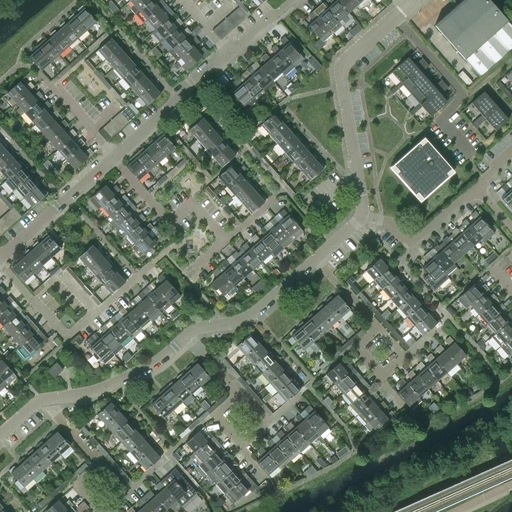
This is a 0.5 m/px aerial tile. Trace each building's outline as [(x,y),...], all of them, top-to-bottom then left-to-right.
[(131,0),(130,1),(134,6),(131,8),(131,10),(134,14),(150,0),(131,0)] [(147,21),(147,20),(165,4),(161,0),(160,0),(156,4),(151,0),(150,0),(134,14),(135,14),(143,23),(143,24),(147,21)] [(327,8),(342,25),(351,17),(352,17),(348,13),(336,0),(328,0),(332,4),(327,8)] [(336,0),(348,13),(358,5),(353,0),(336,0)] [(353,0),(358,5),(361,9),(361,8),(370,0),(371,0),(370,0),(353,0)] [(511,26),(500,13),(501,12),(500,11),(499,12),(488,0),(463,0),(434,26),(441,33),(440,34),(441,35),(442,34),(457,51),(455,52),(456,53),(458,52),(478,75),(478,76),(479,77),(511,47),(511,26)] [(323,3),(313,12),(333,34),(333,33),(342,25),(327,8),(323,3)] [(147,20),(147,21),(155,30),(168,18),(173,14),(165,4),(147,20)] [(239,7),(247,16),(250,13),(242,4),(239,7)] [(81,11),(75,16),(87,30),(96,22),(82,6),(79,8),(81,11)] [(234,11),(243,20),(247,16),(239,7),(234,11)] [(230,15),(238,24),(243,20),(234,11),(230,15)] [(332,34),(333,34),(313,12),(308,16),(313,21),(308,25),(320,39),(323,42),(332,34)] [(78,38),(87,30),(75,16),(73,14),(70,16),(72,19),(66,24),(65,25),(78,38)] [(226,19),(234,28),(238,24),(230,15),(226,19)] [(155,30),(151,33),(160,43),(163,39),(177,28),(181,23),(182,23),(178,19),(173,23),(168,18),(155,30)] [(221,23),(229,32),(234,28),(226,19),(221,23)] [(68,46),(78,38),(65,25),(66,24),(63,22),(61,24),(63,27),(56,32),(56,33),(68,46)] [(217,26),(225,36),(229,32),(221,23),(217,26)] [(357,33),(362,29),(357,24),(353,28),(357,33)] [(225,36),(217,26),(212,31),(220,40),(225,36)] [(172,49),(185,37),(190,33),(186,28),(181,33),(177,28),(163,39),(172,49)] [(47,41),(59,54),(68,46),(56,33),(56,32),(54,30),(51,33),(54,35),(47,41)] [(108,35),(106,32),(98,39),(101,42),(108,35)] [(177,62),(180,59),(193,47),(199,42),(195,38),(189,42),(185,37),(172,49),(168,52),(176,62),(177,62)] [(284,46),(279,51),(291,64),(295,67),(299,63),(304,59),(301,55),(289,42),(284,37),(280,41),(284,46)] [(50,63),(59,54),(47,41),(45,38),(42,41),(44,43),(38,49),(50,63)] [(98,51),(106,60),(119,48),(120,48),(122,46),(119,43),(117,45),(111,39),(111,38),(97,50),(97,51),(98,51)] [(89,47),(91,50),(99,43),(96,40),(89,47)] [(275,55),(270,59),(282,72),(285,76),(294,67),(294,68),(295,67),(291,64),(279,51),(275,45),(270,49),(275,55)] [(38,49),(36,46),(33,49),(35,51),(29,57),(41,71),(41,70),(50,63),(38,49)] [(198,52),(193,47),(180,59),(184,63),(181,66),(185,71),(189,68),(202,57),(202,56),(207,51),(203,47),(198,52)] [(119,48),(106,60),(114,69),(127,57),(128,57),(130,55),(128,52),(125,54),(120,48),(119,48)] [(80,55),(82,58),(90,52),(87,49),(80,55)] [(272,80),(282,72),(270,59),(265,54),(261,58),(265,63),(260,67),(272,81),(272,80)] [(136,66),(138,64),(130,55),(128,57),(127,57),(114,69),(122,78),(136,66)] [(71,63),(73,66),(81,59),(78,56),(71,63)] [(400,82),(401,83),(425,62),(421,58),(414,65),(408,57),(391,72),(400,82)] [(88,62),(85,64),(92,72),(95,69),(88,62)] [(251,76),(266,93),(266,92),(275,84),(276,84),(272,80),(272,81),(260,67),(256,62),(251,66),(256,71),(251,76)] [(316,70),(320,67),(321,66),(320,66),(317,62),(317,63),(313,66),(316,70)] [(401,83),(403,85),(411,94),(427,79),(421,73),(429,66),(425,62),(401,83)] [(61,72),(64,75),(71,68),(69,65),(61,72)] [(141,72),(139,70),(136,66),(122,78),(130,87),(144,75),(146,73),(144,70),(141,72)] [(94,73),(100,81),(103,78),(97,71),(94,73)] [(246,71),(237,79),(256,101),(257,101),(266,93),(251,76),(246,71)] [(52,80),(55,83),(62,76),(59,73),(52,80)] [(152,84),(155,82),(152,79),(149,81),(144,75),(130,87),(138,96),(152,84)] [(222,75),(216,81),(221,87),(228,81),(222,75)] [(256,101),(237,79),(232,83),(237,88),(232,93),(243,106),(247,110),(247,109),(256,101)] [(427,79),(411,94),(419,103),(420,105),(444,84),(441,80),(433,86),(427,79)] [(105,80),(102,82),(108,90),(111,87),(105,80)] [(499,81),(496,84),(504,93),(507,90),(499,81)] [(12,106),(15,103),(28,91),(34,87),(30,82),(24,87),(20,82),(7,93),(11,98),(7,101),(12,106),(11,106),(12,106)] [(152,84),(138,96),(146,105),(146,106),(163,91),(155,82),(152,84)] [(287,88),(284,91),(288,95),(296,88),(292,84),(291,84),(290,83),(286,86),(287,88)] [(444,84),(420,105),(422,107),(426,111),(430,116),(435,112),(444,104),(447,102),(447,101),(440,94),(448,88),(444,84)] [(110,92),(117,99),(120,97),(113,89),(110,92)] [(20,116),(24,113),(24,112),(37,101),(42,96),(38,92),(33,96),(28,91),(15,103),(19,108),(16,111),(20,115),(20,116)] [(484,91),(471,103),(479,113),(481,115),(483,117),(496,106),(492,101),(484,91)] [(126,104),(120,97),(117,99),(123,106),(126,104)] [(24,113),(32,122),(45,110),(50,106),(46,101),(41,106),(37,101),(24,112),(24,113)] [(125,108),(133,118),(136,115),(128,106),(125,108)] [(496,106),(483,117),(485,119),(496,131),(508,120),(496,106)] [(120,112),(129,122),(133,118),(125,108),(120,112)] [(50,115),(45,110),(32,122),(41,131),(54,120),(59,115),(55,111),(50,115)] [(116,116),(124,126),(129,122),(120,112),(116,116)] [(282,122),(283,123),(285,120),(282,117),(280,120),(274,113),(275,113),(274,113),(260,125),(261,126),(261,125),(269,134),(282,122)] [(481,115),(476,119),(480,124),(485,119),(483,117),(481,115)] [(111,120),(120,129),(124,126),(116,116),(111,120)] [(211,127),(213,125),(211,122),(208,124),(203,118),(188,130),(189,130),(197,139),(211,127)] [(476,119),(471,124),(475,128),(480,124),(476,119)] [(41,131),(49,141),(62,129),(67,125),(63,120),(58,125),(54,120),(41,131)] [(107,124),(115,133),(120,129),(111,120),(107,124)] [(269,134),(277,144),(290,132),(291,132),(293,130),(291,127),(288,129),(283,123),(282,122),(269,134)] [(102,128),(111,137),(115,133),(107,124),(102,128)] [(214,131),(211,127),(197,139),(205,148),(219,136),(221,134),(219,131),(216,134),(214,131)] [(111,137),(102,128),(98,132),(106,141),(111,137)] [(66,134),(62,129),(49,141),(57,150),(71,139),(76,134),(72,130),(66,134)] [(160,137),(154,142),(166,156),(175,148),(161,131),(158,134),(160,137)] [(299,141),(301,139),(299,136),(296,138),(291,132),(290,132),(277,144),(285,153),(299,141)] [(225,143),(223,140),(219,136),(205,148),(213,158),(227,145),(227,146),(230,143),(227,141),(225,143)] [(66,160),(79,148),(84,144),(80,139),(75,144),(71,139),(57,150),(66,160)] [(144,150),(157,164),(166,156),(154,142),(152,140),(149,142),(151,145),(145,150),(144,150)] [(254,148),(247,140),(244,143),(251,150),(254,148)] [(177,144),(184,151),(187,149),(180,141),(177,144)] [(307,150),(309,148),(307,145),(304,147),(299,141),(285,153),(293,162),(307,150)] [(394,165),(399,171),(396,174),(414,195),(417,192),(423,198),(453,171),(442,160),(441,161),(439,158),(441,157),(437,152),(435,154),(433,151),(434,150),(426,142),(420,147),(417,144),(394,165)] [(227,145),(213,158),(221,167),(238,153),(235,150),(233,152),(227,146),(227,145)] [(83,153),(79,148),(66,160),(74,170),(88,158),(87,158),(93,153),(93,152),(92,153),(89,149),(83,153)] [(142,148),(133,156),(135,158),(147,172),(157,164),(144,150),(145,150),(142,148)] [(5,149),(0,153),(0,169),(13,158),(16,156),(13,153),(11,155),(5,149)] [(252,152),(259,159),(259,160),(262,157),(255,149),(252,152)] [(185,153),(192,160),(195,158),(188,150),(185,153)] [(315,159),(317,157),(315,154),(312,156),(307,150),(293,162),(301,171),(315,159)] [(135,158),(133,156),(130,158),(133,161),(126,166),(126,167),(138,181),(139,180),(138,180),(147,172),(135,158)] [(0,169),(0,171),(7,179),(21,167),(24,165),(21,162),(19,165),(13,158),(0,169)] [(177,165),(179,168),(187,161),(184,158),(177,165)] [(193,162),(200,170),(203,167),(196,159),(193,162)] [(263,159),(260,161),(267,169),(270,166),(263,159)] [(315,159),(301,171),(309,180),(309,181),(326,166),(323,163),(320,166),(315,159)] [(47,160),(43,164),(47,169),(51,165),(47,160)] [(240,174),(242,172),(239,168),(237,168),(236,169),(232,165),(218,177),(226,186),(240,174)] [(175,166),(168,173),(170,176),(178,169),(175,166)] [(7,179),(4,182),(12,191),(16,189),(29,176),(29,177),(32,174),(29,172),(27,174),(25,171),(21,167),(7,179)] [(272,168),(269,170),(275,178),(278,175),(272,168)] [(208,179),(211,176),(204,169),(201,171),(208,179)] [(168,177),(166,174),(158,181),(161,184),(168,177)] [(240,174),(226,186),(234,195),(248,183),(251,181),(248,178),(246,181),(240,174)] [(24,198),(30,192),(37,186),(40,184),(37,181),(35,183),(29,177),(29,176),(16,189),(24,198)] [(277,179),(283,187),(286,184),(280,177),(277,179)] [(157,183),(149,189),(152,192),(159,186),(157,183)] [(248,183),(234,195),(242,205),(256,192),(256,193),(259,190),(254,185),(252,187),(248,183)] [(501,188),(496,193),(501,198),(511,210),(511,191),(510,189),(506,184),(501,188)] [(97,210),(101,207),(101,206),(114,195),(119,190),(115,186),(110,190),(105,185),(92,197),(89,200),(97,209),(97,210)] [(30,192),(24,198),(32,207),(31,207),(32,207),(48,193),(46,190),(43,192),(37,186),(30,192)] [(288,186),(285,189),(292,196),(295,194),(288,186)] [(209,188),(206,191),(213,198),(216,196),(209,188)] [(256,192),(242,205),(250,214),(251,214),(267,200),(264,197),(262,199),(256,193),(256,192)] [(118,200),(114,195),(101,206),(101,207),(109,216),(126,201),(128,200),(124,195),(118,200)] [(214,200),(221,207),(224,205),(217,197),(214,200)] [(5,198),(2,200),(8,208),(11,205),(5,198)] [(129,204),(126,201),(109,216),(105,219),(106,219),(114,228),(114,229),(131,214),(136,209),(130,203),(129,204)] [(222,209),(229,217),(232,214),(225,206),(222,209)] [(10,210),(19,219),(22,216),(13,207),(10,210)] [(279,223),(294,240),(303,232),(300,228),(288,215),(283,209),(283,210),(279,214),(284,219),(279,223)] [(6,214),(14,223),(19,219),(10,210),(6,214)] [(475,221),(470,225),(482,238),(485,242),(494,233),(491,230),(475,211),(474,211),(475,212),(470,215),(475,221)] [(10,227),(14,223),(6,214),(1,218),(10,227)] [(131,214),(114,229),(122,238),(123,238),(126,235),(139,223),(144,219),(140,214),(135,219),(131,214)] [(237,226),(240,223),(234,216),(231,218),(237,226)] [(0,218),(0,225),(5,231),(10,227),(1,218),(0,218)] [(274,227),(269,232),(284,249),(284,248),(293,240),(294,240),(279,223),(274,218),(269,222),(274,227)] [(462,225),(457,230),(472,247),(482,238),(470,225),(465,220),(461,224),(462,225)] [(126,235),(123,238),(131,247),(134,244),(135,244),(153,228),(149,224),(144,228),(139,223),(126,235)] [(284,249),(269,232),(264,226),(260,230),(264,236),(260,240),(271,253),(274,257),(275,257),(284,249)] [(135,244),(134,244),(131,247),(131,248),(139,257),(143,254),(162,237),(161,237),(153,228),(135,244)] [(452,234),(448,238),(463,255),(472,247),(457,230),(456,228),(451,232),(452,234)] [(39,244),(51,257),(60,249),(60,250),(61,249),(46,233),(43,235),(45,238),(39,243),(39,244)] [(255,244),(250,248),(262,262),(271,253),(260,240),(255,235),(250,239),(255,244)] [(453,263),(463,255),(448,238),(446,237),(442,241),(443,242),(438,247),(453,263)] [(39,243),(37,241),(34,244),(36,246),(30,252),(42,266),(51,257),(39,244),(39,243)] [(306,242),(300,247),(304,251),(310,245),(306,242)] [(262,262),(250,248),(245,243),(239,249),(240,250),(237,253),(252,270),(262,262)] [(92,245),(78,257),(79,258),(87,267),(100,255),(101,255),(103,252),(98,247),(96,250),(92,246),(93,245),(92,245)] [(457,267),(453,263),(438,247),(437,245),(432,249),(437,254),(432,259),(447,276),(456,267),(457,267)] [(21,260),(33,274),(42,266),(30,252),(28,249),(25,252),(27,254),(21,260)] [(236,261),(231,265),(243,278),(252,270),(237,253),(236,252),(231,256),(236,261)] [(422,267),(428,274),(423,279),(434,291),(449,278),(447,276),(432,259),(428,254),(427,254),(423,258),(427,263),(423,267),(422,267)] [(100,255),(87,267),(95,276),(109,264),(111,262),(109,259),(106,261),(101,255),(100,255)] [(21,260),(19,257),(16,260),(18,262),(12,268),(11,268),(24,282),(33,274),(21,260)] [(388,268),(390,266),(388,263),(385,265),(380,259),(379,258),(365,271),(365,272),(365,271),(373,280),(388,268)] [(65,269),(72,263),(70,260),(62,266),(65,269)] [(218,270),(233,287),(243,278),(231,265),(226,260),(220,266),(221,267),(218,270)] [(109,264),(95,276),(103,285),(117,273),(119,271),(117,268),(111,262),(109,264)] [(53,275),(55,278),(63,271),(60,268),(53,275)] [(66,271),(73,278),(76,276),(69,268),(66,271)] [(393,274),(388,268),(373,280),(382,290),(396,277),(398,275),(396,272),(393,274)] [(236,291),(233,287),(218,270),(217,269),(212,273),(217,278),(212,282),(223,296),(228,291),(231,295),(236,291)] [(117,273),(103,285),(111,294),(128,280),(125,277),(123,279),(117,273)] [(161,284),(156,288),(171,305),(180,297),(181,297),(177,293),(178,293),(166,280),(161,274),(161,275),(157,279),(161,284)] [(44,283),(46,286),(54,279),(51,276),(44,283)] [(75,280),(81,287),(84,285),(78,277),(75,280)] [(404,286),(407,284),(404,281),(402,283),(396,277),(382,290),(390,299),(404,286)] [(152,292),(147,297),(158,310),(162,307),(165,311),(171,305),(156,288),(152,283),(147,287),(152,292)] [(34,291),(37,294),(45,287),(42,284),(34,291)] [(255,284),(251,288),(256,294),(260,290),(255,284)] [(461,295),(457,299),(466,308),(470,305),(483,294),(488,289),(484,284),(479,289),(474,284),(461,295)] [(351,287),(357,295),(360,292),(353,285),(351,287)] [(83,289),(90,297),(93,294),(86,286),(83,289)] [(412,295),(415,293),(412,290),(410,293),(404,286),(390,299),(398,308),(412,295)] [(142,291),(133,300),(151,320),(152,322),(161,313),(158,310),(147,297),(143,292),(142,291)] [(359,296),(365,304),(368,301),(362,294),(359,296)] [(487,298),(483,294),(470,305),(478,314),(478,315),(491,303),(496,298),(492,294),(487,298)] [(325,301),(328,303),(340,317),(349,309),(350,310),(350,309),(337,295),(331,301),(328,298),(325,301)] [(420,304),(420,305),(423,302),(420,299),(418,302),(412,295),(398,308),(406,317),(420,304)] [(4,301),(0,296),(0,312),(13,301),(9,297),(4,301)] [(98,306),(101,303),(94,296),(91,299),(98,306)] [(133,309),(128,313),(143,330),(141,329),(151,320),(133,300),(128,304),(133,309)] [(0,312),(0,323),(3,327),(20,312),(21,311),(13,301),(0,312)] [(420,304),(406,317),(414,326),(428,314),(429,314),(431,311),(423,302),(420,305),(420,304)] [(328,303),(324,307),(323,306),(320,305),(316,309),(318,311),(319,311),(331,325),(340,317),(328,303)] [(367,306),(373,313),(376,310),(370,303),(367,306)] [(483,328),(487,324),(486,324),(499,313),(505,308),(501,303),(495,308),(491,303),(478,315),(478,314),(474,318),(475,318),(483,327),(483,328)] [(143,330),(128,313),(123,308),(119,312),(123,317),(118,322),(133,339),(133,338),(142,330),(143,330)] [(322,333),(331,325),(319,311),(318,311),(312,317),(310,314),(307,317),(309,319),(310,319),(322,333)] [(24,317),(20,312),(3,327),(11,336),(30,320),(26,316),(24,317)] [(375,315),(382,322),(385,320),(378,312),(375,315)] [(487,324),(495,333),(495,334),(508,322),(511,318),(511,316),(509,313),(504,318),(499,313),(486,324),(487,324)] [(428,314),(414,326),(422,335),(422,336),(439,321),(437,318),(434,320),(429,314),(428,314)] [(133,339),(118,322),(114,317),(109,321),(114,326),(109,330),(124,347),(133,339)] [(298,325),(300,327),(313,342),(322,333),(310,319),(309,319),(303,325),(301,322),(298,325)] [(11,336),(20,346),(37,331),(38,330),(30,320),(11,336)] [(383,324),(390,331),(393,329),(386,321),(383,324)] [(511,326),(508,322),(495,334),(495,333),(491,337),(500,346),(499,346),(500,347),(503,343),(511,335),(511,326)] [(104,334),(99,339),(114,356),(114,355),(123,347),(124,347),(109,330),(104,325),(100,329),(104,334)] [(292,331),(289,333),(304,350),(309,345),(315,353),(320,349),(313,342),(300,327),(294,333),(292,331)] [(363,328),(356,334),(358,337),(366,331),(363,328)] [(391,333),(398,341),(401,338),(394,330),(391,333)] [(37,331),(20,346),(16,349),(25,359),(28,355),(28,356),(42,344),(41,344),(47,339),(47,338),(46,339),(43,335),(41,336),(37,331)] [(87,343),(86,343),(90,347),(89,347),(101,360),(105,364),(114,356),(99,339),(95,333),(90,337),(91,339),(87,343)] [(237,346),(245,356),(259,343),(262,341),(259,338),(257,340),(251,334),(251,333),(236,346),(237,347),(237,346)] [(503,343),(500,347),(508,356),(511,353),(511,352),(511,335),(503,343)] [(349,346),(356,339),(354,336),(346,343),(349,346)] [(445,351),(456,364),(466,355),(449,337),(445,341),(449,346),(445,351)] [(400,343),(406,350),(409,347),(403,340),(400,343)] [(259,343),(245,356),(253,365),(267,352),(270,350),(267,347),(265,349),(259,343)] [(345,344),(337,351),(340,354),(347,347),(345,344)] [(440,355),(435,359),(447,372),(456,364),(445,351),(440,345),(435,350),(440,355)] [(220,360),(226,355),(222,350),(216,356),(220,360)] [(267,352),(253,365),(261,374),(275,361),(275,362),(278,359),(275,356),(270,350),(267,352)] [(335,352),(328,359),(331,362),(338,355),(335,352)] [(430,363),(425,368),(437,381),(447,372),(435,359),(430,354),(426,358),(430,363)] [(0,377),(7,385),(16,377),(13,373),(1,360),(0,358),(0,377)] [(225,360),(222,362),(228,370),(231,367),(225,360)] [(275,361),(261,374),(269,383),(283,371),(284,371),(286,369),(283,366),(281,368),(275,362),(275,361)] [(321,370),(329,364),(326,361),(319,367),(321,370)] [(47,371),(54,378),(63,370),(56,362),(47,371)] [(421,372),(416,376),(428,389),(437,381),(425,368),(421,362),(416,366),(421,372)] [(188,371),(200,386),(209,378),(210,377),(197,363),(190,369),(188,366),(185,369),(188,372),(188,371)] [(334,384),(347,373),(353,368),(348,363),(343,368),(339,363),(325,375),(334,384)] [(233,369),(230,372),(237,379),(240,376),(233,369)] [(179,379),(191,394),(200,386),(188,371),(188,372),(181,377),(179,375),(176,377),(178,380),(179,379)] [(292,380),(294,378),(291,374),(289,374),(287,375),(284,371),(283,371),(269,383),(277,392),(291,380),(292,380)] [(418,397),(428,389),(416,376),(411,371),(407,375),(411,380),(406,384),(418,397)] [(352,378),(347,373),(334,384),(343,394),(359,379),(361,378),(357,373),(352,378)] [(241,378),(238,381),(245,388),(248,386),(241,378)] [(302,387),(294,378),(292,380),(291,380),(277,392),(285,401),(285,402),(302,387)] [(169,388),(182,402),(191,394),(179,379),(178,380),(172,385),(170,383),(167,385),(169,388)] [(351,403),(364,392),(369,387),(365,383),(364,384),(359,379),(343,394),(351,403)] [(422,401),(418,397),(406,384),(402,379),(397,383),(402,388),(397,393),(408,406),(412,410),(412,409),(421,401),(422,401)] [(167,385),(158,393),(160,396),(173,410),(182,402),(169,388),(167,385)] [(249,387),(246,390),(253,398),(256,395),(249,387)] [(368,397),(364,392),(351,403),(347,407),(349,405),(357,414),(355,416),(356,416),(373,401),(378,397),(374,392),(368,397)] [(267,395),(261,400),(264,404),(270,398),(267,395)] [(164,418),(173,410),(160,396),(154,401),(152,399),(149,402),(164,419),(164,418)] [(223,396),(215,403),(218,406),(226,399),(223,396)] [(257,397),(254,399),(261,407),(264,404),(261,400),(257,397)] [(364,426),(381,411),(386,406),(382,402),(377,406),(373,401),(356,416),(358,415),(366,424),(364,426)] [(119,411),(119,412),(122,409),(119,407),(117,409),(111,402),(96,415),(97,415),(105,424),(119,411)] [(214,404),(206,411),(209,414),(216,407),(214,404)] [(309,415),(304,419),(319,436),(328,428),(329,428),(325,424),(326,424),(314,411),(309,405),(308,405),(309,406),(305,410),(309,415)] [(266,406),(263,409),(269,416),(272,414),(266,406)] [(119,411),(105,424),(113,433),(127,421),(130,419),(127,416),(128,415),(126,413),(123,415),(119,412),(119,411)] [(385,416),(381,411),(364,426),(372,435),(376,432),(395,415),(394,415),(391,411),(385,416)] [(205,412),(197,419),(200,422),(207,415),(205,412)] [(319,436),(304,419),(300,414),(295,418),(300,423),(295,428),(310,444),(319,436)] [(127,421),(113,433),(121,442),(135,430),(136,430),(138,428),(135,425),(133,422),(131,425),(127,421)] [(195,421),(188,427),(191,430),(198,424),(195,421)] [(286,426),(284,428),(289,433),(285,436),(300,453),(309,444),(310,445),(310,444),(295,428),(290,423),(290,422),(286,426)] [(85,428),(82,431),(88,438),(91,436),(85,428)] [(186,429),(179,435),(181,438),(189,432),(186,429)] [(121,442),(129,452),(143,439),(144,439),(146,437),(144,434),(141,436),(136,430),(135,430),(121,442)] [(48,440),(60,454),(69,446),(70,446),(57,431),(57,432),(50,438),(48,435),(45,438),(47,440),(48,440)] [(185,443),(194,453),(212,437),(208,432),(203,437),(198,431),(185,443)] [(300,453),(285,436),(281,431),(276,435),(281,440),(276,444),(291,461),(300,453)] [(93,437),(90,440),(97,448),(100,445),(93,437)] [(194,453),(190,456),(198,465),(202,462),(216,451),(220,446),(221,446),(217,441),(212,437),(194,453)] [(143,439),(129,452),(137,461),(152,448),(154,446),(152,443),(150,441),(147,443),(144,439),(143,439)] [(266,453),(281,470),(281,469),(290,461),(291,461),(276,444),(271,439),(267,443),(271,448),(266,453)] [(39,448),(51,462),(60,454),(48,440),(47,440),(41,446),(39,443),(36,446),(38,448),(39,448)] [(345,446),(336,453),(339,458),(348,451),(345,446)] [(101,447),(98,449),(105,457),(108,454),(101,447)] [(29,456),(42,470),(51,462),(39,448),(38,448),(32,454),(30,451),(27,454),(29,456)] [(157,455),(152,448),(137,461),(145,470),(162,455),(160,452),(157,455)] [(281,470),(266,453),(262,448),(257,452),(262,457),(256,461),(268,475),(271,478),(272,478),(281,470)] [(207,475),(224,460),(229,456),(225,451),(220,456),(216,451),(202,462),(198,465),(199,466),(207,475)] [(175,452),(172,455),(177,461),(180,458),(175,452)] [(20,464),(33,479),(42,470),(29,456),(23,462),(21,460),(18,462),(20,465),(20,464)] [(109,456),(106,458),(113,466),(116,463),(109,456)] [(215,485),(232,470),(238,465),(234,461),(228,465),(224,460),(207,475),(215,484),(215,485)] [(12,467),(9,470),(17,480),(14,483),(20,490),(23,487),(27,490),(36,482),(33,479),(20,464),(20,465),(15,469),(14,467),(12,467)] [(78,474),(85,468),(83,465),(75,471),(78,474)] [(117,465),(114,468),(121,475),(124,472),(117,465)] [(169,474),(160,482),(176,501),(179,504),(179,505),(181,507),(196,493),(176,470),(171,475),(169,474)] [(224,494),(246,475),(242,470),(237,475),(232,470),(215,485),(216,485),(224,494)] [(69,482),(76,476),(74,473),(66,479),(69,482)] [(126,474),(123,477),(129,485),(132,482),(126,474)] [(246,475),(224,494),(232,503),(232,504),(236,500),(255,484),(254,483),(254,484),(246,475)] [(60,490),(67,484),(64,481),(57,487),(60,490)] [(179,504),(176,501),(160,482),(155,486),(160,492),(155,496),(166,509),(167,509),(171,505),(174,509),(179,504),(179,505),(179,504)] [(267,483),(261,486),(265,495),(271,492),(267,483)] [(50,499),(58,492),(55,489),(48,496),(50,499)] [(146,495),(141,499),(151,511),(169,511),(167,509),(166,509),(155,496),(150,491),(146,495)] [(41,507),(49,500),(46,497),(38,504),(41,507)] [(151,511),(141,499),(136,503),(141,508),(136,511),(151,511)] [(64,511),(71,506),(72,505),(68,500),(63,505),(58,500),(45,511),(44,511),(64,511)]
